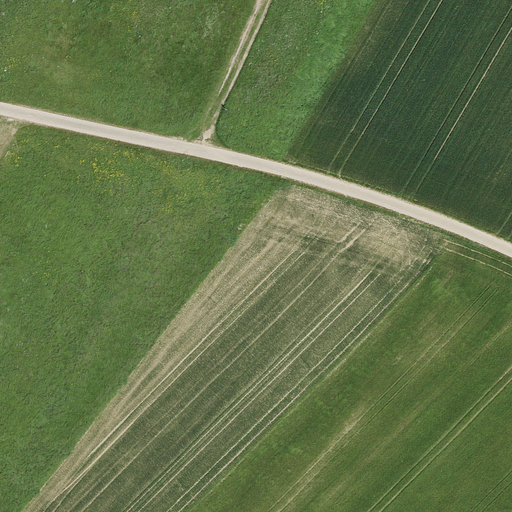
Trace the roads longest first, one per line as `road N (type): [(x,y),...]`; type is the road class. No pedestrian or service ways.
road 1 (track): [(0,109),(371,198),(511,256)]
road 2 (track): [(195,154),(266,0)]
